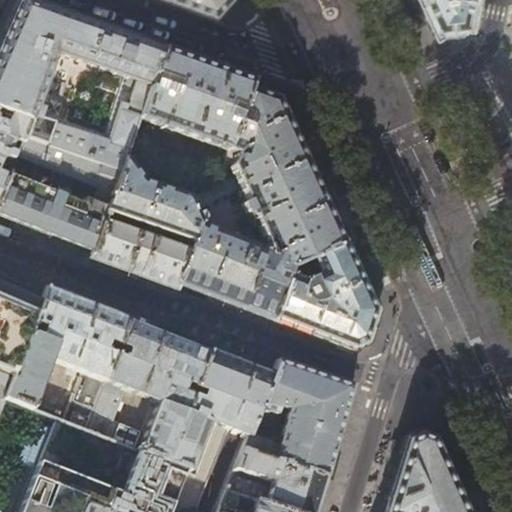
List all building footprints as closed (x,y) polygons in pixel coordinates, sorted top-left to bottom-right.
[(0,110),(28,121),(22,138),(119,173),(128,148),(138,119),(163,48),(81,19),(27,0),(16,0),(0,38),(0,110)] [(173,0),(211,14),(223,0),(173,0)] [(417,0),(431,29),(464,26),(469,0),(417,0)] [(203,62),(163,48),(138,119),(163,128),(162,131),(173,136),(174,132),(226,151),(248,89),(252,79),(203,62)] [(276,99),(248,89),(226,151),(235,155),(230,169),(246,204),(240,206),(245,215),(247,215),(250,219),(252,218),(267,249),(274,263),(290,269),(290,268),(296,266),(343,244),(307,166),(276,99)] [(0,193),(22,138),(28,121),(0,110),(0,193)] [(106,210),(119,173),(22,138),(0,193),(0,215),(39,231),(90,251),(91,251),(106,210)] [(148,174),(128,148),(119,173),(106,210),(193,242),(178,286),(225,304),(271,322),(286,278),(290,269),(274,263),(267,249),(259,250),(200,227),(199,223),(203,222),(204,219),(201,213),(198,213),(195,214),(188,199),(140,182),(149,175),(148,174)] [(106,210),(91,251),(88,260),(124,274),(175,292),(178,286),(193,242),(106,210)] [(343,244),(296,266),(302,281),(301,283),(286,278),(271,322),(302,334),(350,352),(364,346),(369,331),(374,313),(359,280),(343,244)] [(0,371),(11,376),(40,303),(0,285),(0,371)] [(46,287),(40,303),(11,376),(2,401),(28,411),(46,366),(51,368),(53,363),(79,374),(60,424),(83,433),(127,319),(85,302),(46,287)] [(163,464),(208,350),(167,334),(127,319),(83,433),(163,464)] [(236,361),(208,350),(163,464),(226,488),(240,451),(246,437),(256,410),(271,375),(270,375),(236,361)] [(271,375),(256,410),(262,413),(258,426),(269,430),(271,422),(277,421),(278,417),(284,418),(275,447),(246,437),(240,451),(322,479),(325,480),(337,438),(351,389),(349,386),(307,372),(276,361),(271,375)] [(0,405),(2,401),(11,376),(0,371),(0,405)] [(216,511),(224,493),(226,488),(163,464),(83,433),(60,424),(28,411),(2,401),(0,405),(0,511),(216,511)] [(464,511),(460,503),(431,439),(416,434),(402,441),(386,496),(380,511),(464,511)] [(322,479),(240,451),(226,488),(224,493),(254,502),(282,511),(312,511),(315,502),(322,479)] [(216,511),(282,511),(254,502),(224,493),(216,511)]
